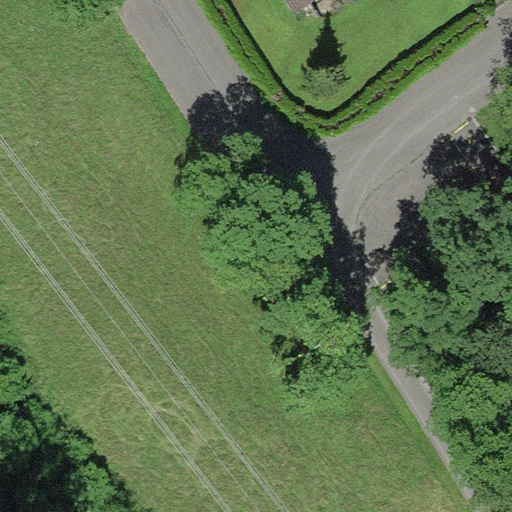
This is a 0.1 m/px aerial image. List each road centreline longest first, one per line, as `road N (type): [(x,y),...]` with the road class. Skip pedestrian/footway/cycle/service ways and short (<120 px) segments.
road 1 (residential): [(293,196),(477,511)]
road 2 (residential): [(511,43),(338,177),(293,196)]
road 3 (residential): [(168,0),(293,196)]
